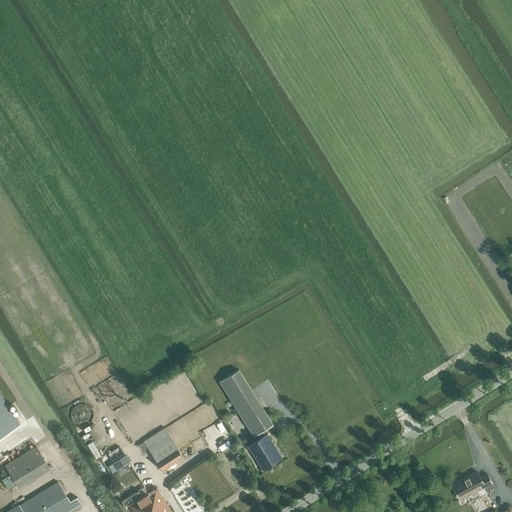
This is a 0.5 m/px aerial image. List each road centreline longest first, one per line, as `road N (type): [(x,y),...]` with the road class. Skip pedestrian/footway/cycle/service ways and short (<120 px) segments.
road 1 (unclassified): [(289,511),(511,372)]
road 2 (unknown): [(0,507),(67,475),(93,511)]
